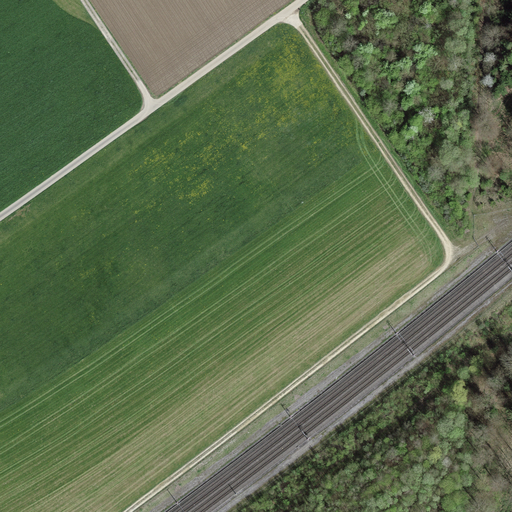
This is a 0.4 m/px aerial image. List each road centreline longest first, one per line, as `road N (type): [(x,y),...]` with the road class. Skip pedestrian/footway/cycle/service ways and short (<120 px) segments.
road 1 (track): [(125,511),(454,258)]
road 2 (unclassified): [(0,214),(302,0)]
road 3 (track): [(454,258),(288,9)]
road 4 (track): [(489,0),(480,178)]
road 5 (track): [(85,0),(155,105)]
